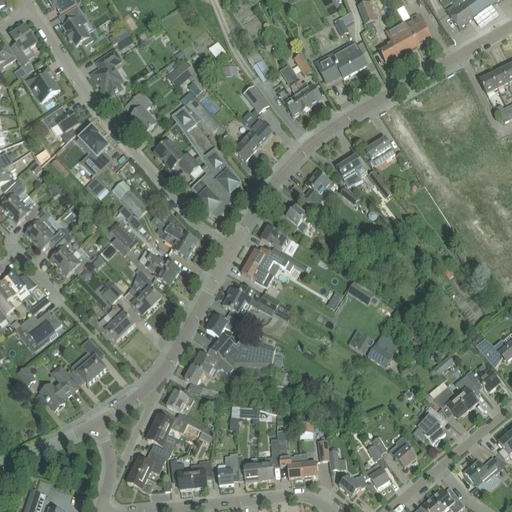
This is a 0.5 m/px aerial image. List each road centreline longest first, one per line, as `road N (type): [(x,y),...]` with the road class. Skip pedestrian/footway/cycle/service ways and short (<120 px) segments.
road 1 (tertiary): [(232,247),(266,192),(318,139),(511,27)]
road 2 (residential): [(232,247),(196,225),(97,110),(30,9)]
road 3 (residential): [(330,511),(292,495),(124,511)]
road 4 (tertiary): [(143,389),(169,361),(232,247)]
